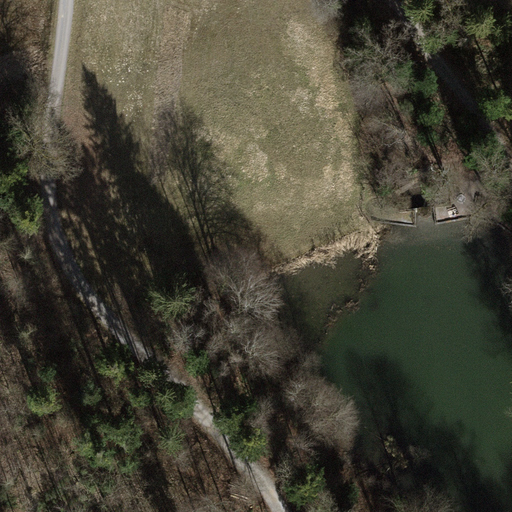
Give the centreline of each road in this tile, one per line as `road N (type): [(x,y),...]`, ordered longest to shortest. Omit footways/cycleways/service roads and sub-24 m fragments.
road 1 (track): [(282,511),(63,255),(46,171),(67,0)]
road 2 (track): [(390,0),(511,165)]
